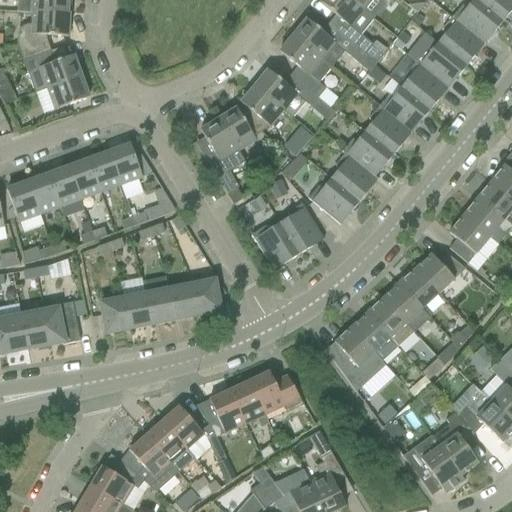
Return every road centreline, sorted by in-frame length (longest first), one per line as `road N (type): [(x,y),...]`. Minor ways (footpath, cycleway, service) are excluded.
road 1 (tertiary): [(511,84),(356,270),(273,327)]
road 2 (residential): [(273,327),(136,106)]
road 3 (residential): [(136,106),(213,72),(279,0)]
road 4 (tertiary): [(273,327),(193,362),(109,382)]
road 5 (residential): [(48,511),(89,454),(109,382)]
road 6 (residential): [(0,153),(136,106)]
